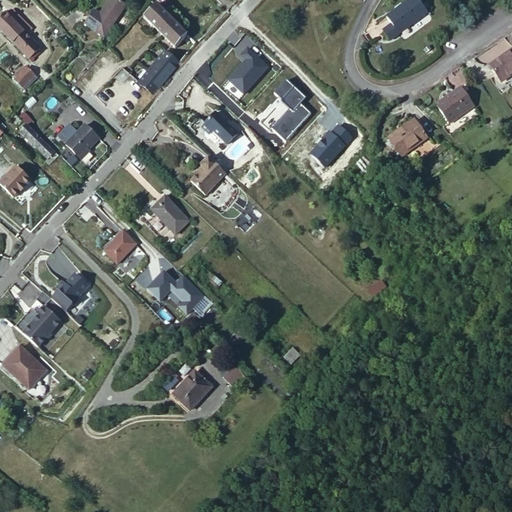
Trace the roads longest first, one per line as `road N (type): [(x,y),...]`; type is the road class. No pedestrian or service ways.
road 1 (residential): [(0,286),(254,0)]
road 2 (residential): [(511,14),(480,30),(432,73),(380,92),(356,80),(346,62),(373,0)]
